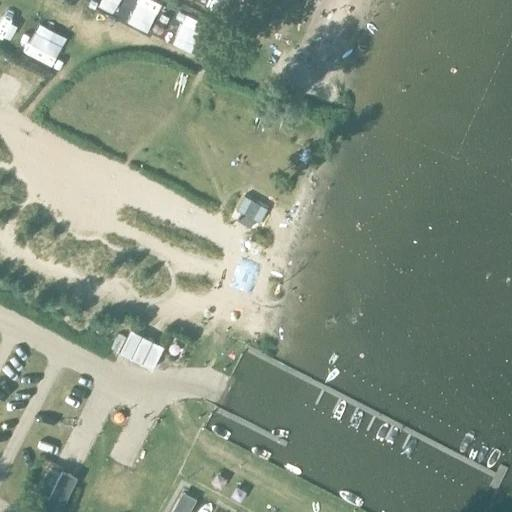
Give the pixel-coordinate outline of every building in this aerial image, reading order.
[(233,3),(228,19),(257,28),(262,12),(233,3)] [(33,55),(55,67),(66,47),(45,35),(33,55)] [(271,45),(266,60),(295,70),(300,54),(271,45)] [(0,206),(16,175),(0,166),(0,206)] [(244,196),(236,211),(241,214),(243,215),(252,201),(244,196)] [(260,205),(252,220),(254,221),(259,224),(267,210),(260,205)] [(241,214),(236,221),(250,229),(254,221),(252,220),(243,215),(241,214)] [(127,338),(119,353),(152,370),(163,348),(131,331),(127,338)] [(63,471),(41,511),(59,511),(77,478),(63,471)] [(183,490),(171,511),(190,511),(198,498),(183,490)]
